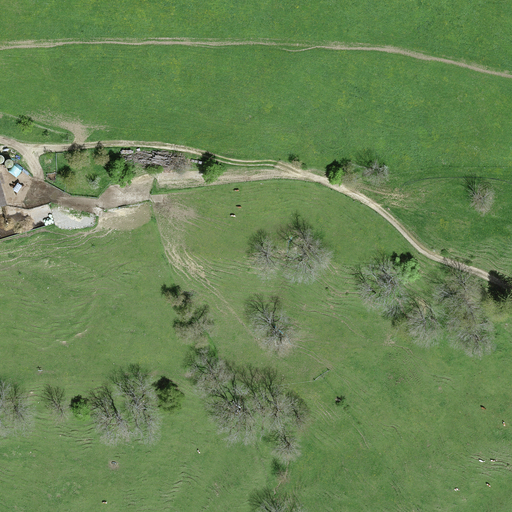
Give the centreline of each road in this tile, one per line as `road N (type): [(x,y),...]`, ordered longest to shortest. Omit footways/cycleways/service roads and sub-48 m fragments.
road 1 (track): [(0,141),(163,145),(274,162),(326,179),(377,207),(422,250),(511,292)]
road 2 (track): [(0,41),(410,51),(511,75)]
